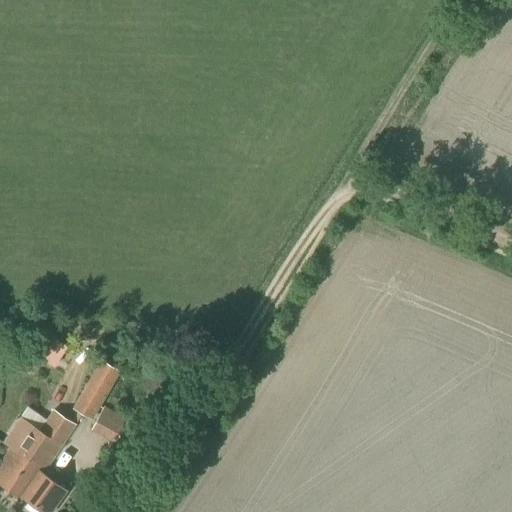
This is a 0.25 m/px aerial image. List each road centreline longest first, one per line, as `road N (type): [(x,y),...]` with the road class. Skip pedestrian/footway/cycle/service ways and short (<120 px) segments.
road 1 (track): [(118,511),(177,450),(332,205)]
road 2 (track): [(332,205),(461,0)]
road 3 (track): [(332,205),(361,189),(395,193),(511,244)]
